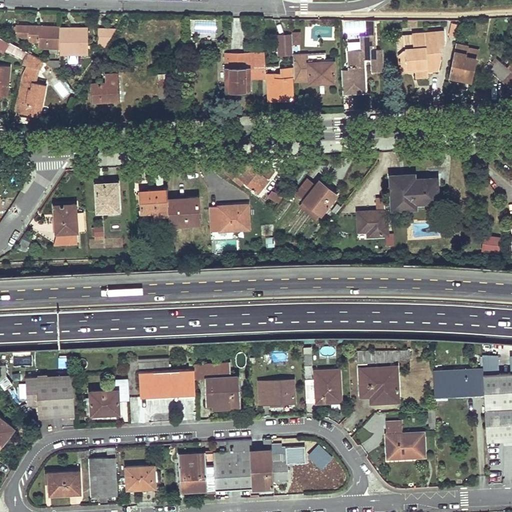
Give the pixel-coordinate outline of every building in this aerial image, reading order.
[(462,20),(452,21),(449,35),(458,37),(462,20)] [(59,48),(60,28),(60,27),(16,25),(15,33),(23,37),(28,37),(28,40),(38,41),(38,46),(40,47),(43,48),(59,48)] [(67,28),(60,28),(59,48),(59,54),(88,54),(88,28),(78,28),(78,32),(67,31),(67,28)] [(116,28),(97,28),(98,43),(105,47),(116,28)] [(416,71),(416,74),(416,77),(428,76),(428,70),(438,69),(441,60),(440,46),(443,46),(445,40),(444,31),(413,33),(414,48),(414,53),(404,54),(404,49),(399,54),(399,65),(406,64),(407,68),(415,67),(416,71)] [(414,53),(414,48),(413,33),(403,33),(398,39),(399,54),(404,49),(404,54),(414,53)] [(292,34),(278,37),(279,55),(293,55),(292,44),(292,35),(292,34)] [(348,51),(348,70),(342,70),(344,93),(365,92),(364,58),(372,58),(372,71),(384,71),(383,57),(383,49),(375,49),(374,34),(366,35),(360,36),(361,50),(348,51)] [(0,51),(4,53),(6,50),(12,53),(15,46),(0,37),(0,51)] [(477,56),(471,54),(466,53),(467,47),(468,46),(457,43),(449,76),(464,80),(466,73),(472,75),(477,56)] [(27,52),(16,46),(15,46),(12,53),(23,59),(27,52)] [(471,54),(477,56),(478,50),(467,47),(466,53),(471,54)] [(43,61),(27,52),(23,59),(22,64),(28,65),(24,74),(16,112),(27,114),(39,117),(45,84),(34,82),(37,69),(39,69),(43,61)] [(231,53),(231,59),(231,65),(226,65),(226,90),(250,90),(250,78),(266,78),(266,74),(265,53),(250,53),(231,53)] [(308,55),(293,56),(294,81),(309,80),(309,83),(335,82),(334,61),(326,62),(326,53),(308,54),(308,55)] [(511,88),(511,72),(511,71),(507,67),(495,58),(493,61),(491,63),(494,66),(491,71),(511,88)] [(47,63),(46,63),(46,64),(59,72),(59,61),(48,61),(47,63)] [(0,94),(4,95),(7,95),(10,67),(0,66),(0,94)] [(293,99),(292,84),(292,68),(282,68),(282,74),(266,74),(266,78),(268,100),(293,99)] [(158,87),(159,92),(159,98),(175,97),(174,73),(159,74),(160,87),(158,87)] [(472,75),(466,73),(464,80),(471,81),(472,75)] [(105,84),(98,84),(91,84),(91,102),(120,100),(118,74),(105,75),(105,84)] [(488,92),(473,92),(473,105),(489,104),(488,92)] [(232,179),(234,176),(237,173),(245,180),(257,190),(285,157),(260,158),(236,159),(222,160),(223,171),(232,179)] [(234,176),(232,179),(240,186),(245,180),(237,173),(234,176)] [(413,174),(402,175),(392,175),(393,207),(415,206),(414,202),(437,201),(436,179),(413,180),(413,174)] [(304,199),(315,184),(307,178),(296,192),(304,199)] [(304,200),(319,213),(321,214),(337,194),(319,179),(315,184),(304,199),(303,200),(304,200)] [(104,187),(100,187),(96,188),(97,211),(118,210),(117,182),(104,183),(104,187)] [(169,214),(168,198),(167,189),(165,189),(165,188),(158,188),(158,189),(148,190),(148,193),(140,193),(141,203),(141,212),(156,212),(156,215),(169,214)] [(274,200),(278,194),(271,190),(268,195),(274,200)] [(168,198),(169,214),(169,224),(198,222),(197,197),(168,198)] [(375,197),(376,206),(384,206),(383,197),(375,197)] [(319,213),(304,200),(299,206),(315,218),(319,213)] [(336,213),(343,204),(339,201),(332,210),(336,213)] [(77,232),(77,231),(84,231),(84,212),(76,213),(76,204),(54,204),(55,224),(54,224),(54,232),(56,232),(56,233),(77,232)] [(229,205),(229,207),(230,209),(226,209),(226,205),(218,205),(219,230),(249,229),(248,204),(229,205)] [(387,234),(386,210),(377,211),(377,213),(378,234),(387,234)] [(359,213),(359,222),(359,230),(368,230),(368,234),(378,234),(377,213),(359,213)] [(103,225),(92,225),(92,239),(102,240),(103,225)] [(56,232),(54,232),(55,244),(78,242),(77,232),(56,233),(56,232)] [(499,251),(499,235),(481,234),(481,251),(499,251)] [(389,345),(358,347),(358,350),(358,360),(394,359),(393,346),(389,345)] [(402,354),(419,355),(419,348),(393,346),(394,359),(402,359),(402,354)] [(311,349),(307,349),(303,349),(304,365),(312,365),(311,349)] [(139,369),(169,368),(168,358),(168,353),(138,355),(139,369)] [(15,358),(14,365),(31,366),(31,359),(15,358)] [(194,378),(205,377),(206,405),(213,405),(213,407),(241,406),(239,375),(231,375),(231,363),(194,364),(194,368),(194,378)] [(382,401),(382,398),(398,397),(397,366),(359,368),(360,396),(370,396),(371,402),(382,401)] [(195,393),(194,378),(194,368),(139,371),(141,396),(195,393)] [(484,392),(483,374),(483,368),(434,370),(435,395),(484,392)] [(316,402),(341,400),(339,369),(314,370),(315,378),(304,378),(305,401),(315,401),(316,402)] [(511,372),(483,374),(484,392),(487,441),(511,439),(511,372)] [(41,416),(48,415),(75,414),(73,375),(26,377),(28,403),(38,402),(39,416),(41,416)] [(284,402),(294,401),(293,379),(259,381),(260,403),(270,402),(270,399),(284,399),(284,402)] [(118,397),(129,397),(128,380),(117,381),(118,389),(90,391),(92,413),(119,411),(118,397)] [(0,444),(6,437),(13,428),(0,417),(0,444)] [(407,456),(425,456),(423,432),(402,432),(401,421),(386,422),(387,454),(407,454),(407,456)] [(271,438),(263,439),(264,450),(252,450),(227,451),(213,452),(213,463),(215,488),(215,489),(273,486),(271,438)] [(252,450),(252,439),(226,440),(227,451),(252,450)] [(287,479),(285,453),(281,453),(281,444),(272,445),(275,480),(287,479)] [(331,458),(318,445),(308,455),(322,468),(331,458)] [(107,457),(115,457),(115,447),(107,447),(107,457)] [(180,490),(215,488),(213,463),(206,463),(205,452),(192,453),(178,454),(180,490)] [(213,452),(205,452),(206,463),(213,463),(213,452)] [(117,494),(115,457),(107,457),(89,458),(91,496),(117,494)] [(134,488),(155,487),(154,465),(125,467),(126,488),(134,487),(134,488)] [(48,482),(49,488),(49,494),(80,493),(79,471),(45,473),(46,482),(48,482)]
